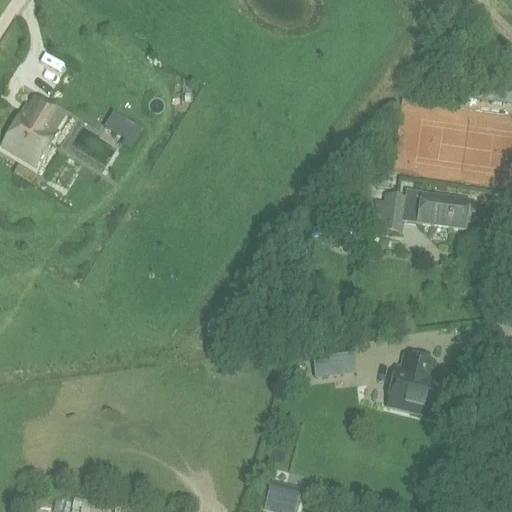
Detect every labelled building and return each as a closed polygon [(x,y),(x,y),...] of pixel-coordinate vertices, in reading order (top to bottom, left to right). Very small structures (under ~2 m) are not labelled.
[(468,89),(467,100),(501,105),(502,93),(468,89)] [(0,93),(0,118),(13,105),(0,93)] [(57,132),(55,131),(64,117),(35,99),(30,107),(26,105),(1,144),(35,167),(57,132)] [(511,180),(511,158),(508,117),(479,120),(481,140),(485,139),(487,171),(482,171),(483,183),(511,180)] [(13,178),(19,181),(25,172),(18,168),(13,178)] [(465,230),(469,202),(421,195),(417,224),(465,230)] [(385,196),(382,207),(377,206),(373,227),(379,229),(378,233),(401,236),(406,201),(385,196)] [(460,238),(466,259),(484,254),(478,233),(460,238)] [(350,344),(311,349),(314,379),(333,376),(332,363),(352,360),(350,344)] [(387,408),(439,421),(448,382),(432,378),(436,364),(405,357),(402,370),(396,369),(387,408)] [(301,511),(302,490),(279,489),(278,511),(301,511)]
